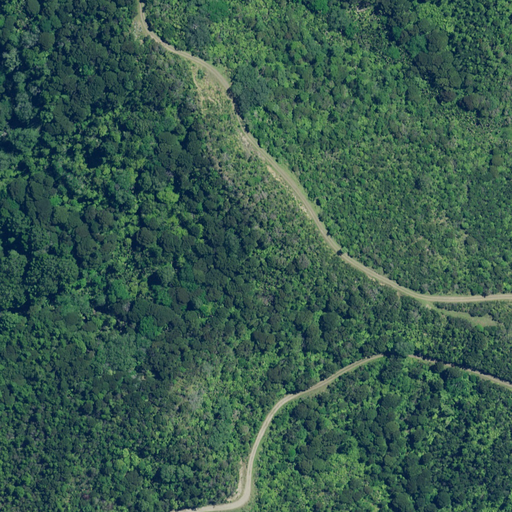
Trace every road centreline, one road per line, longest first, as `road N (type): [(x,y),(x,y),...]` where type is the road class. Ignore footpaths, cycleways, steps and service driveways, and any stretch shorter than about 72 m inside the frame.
road 1 (track): [(146,0),(142,21),(200,62),(374,279),(511,306)]
road 2 (track): [(511,387),(361,375),(286,399),(256,434),(235,503),(210,511)]
